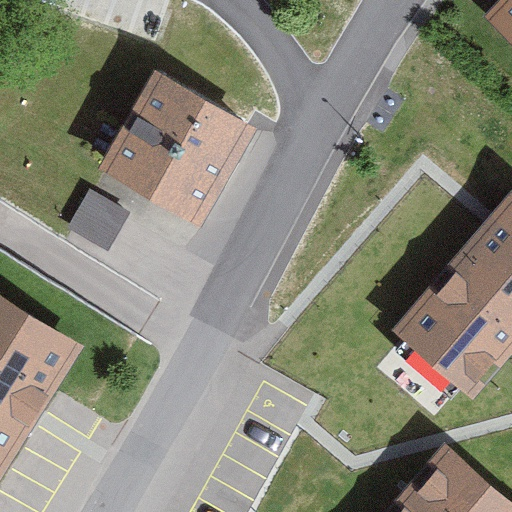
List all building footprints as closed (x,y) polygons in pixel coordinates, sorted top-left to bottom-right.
[(511,0),(508,0),(488,21),(511,43),(511,0)] [(163,78),(106,177),(189,224),(246,125),(163,78)] [(74,219),(111,241),(133,204),(96,183),(74,219)] [(511,340),(511,203),(495,224),(398,336),(466,394),(504,351),(511,340)] [(0,465),(77,343),(0,294),(0,465)] [(511,511),(511,503),(453,452),(400,511),(511,511)]
